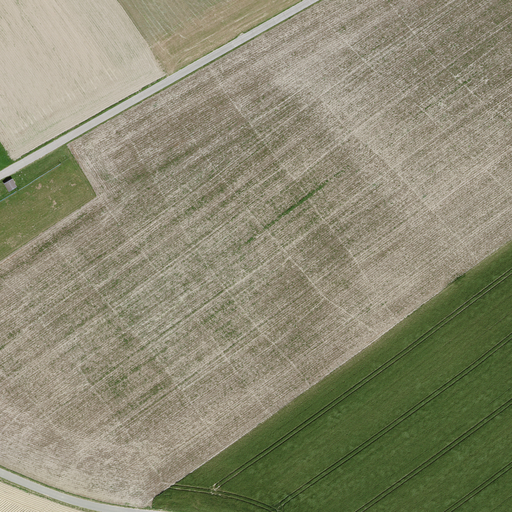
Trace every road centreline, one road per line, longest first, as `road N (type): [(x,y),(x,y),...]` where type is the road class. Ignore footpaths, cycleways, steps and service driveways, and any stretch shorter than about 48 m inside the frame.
road 1 (unclassified): [(0,176),(307,0)]
road 2 (unclassified): [(0,472),(129,511)]
